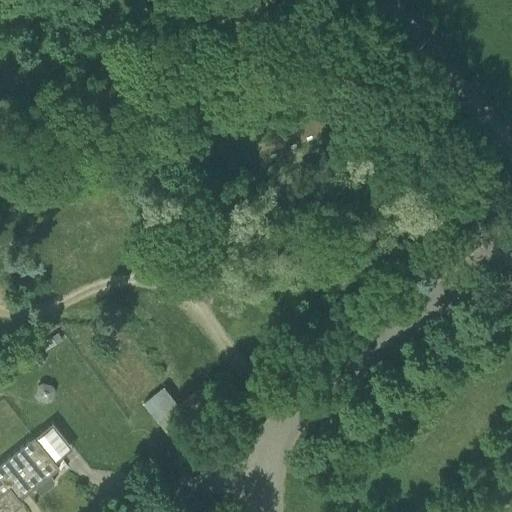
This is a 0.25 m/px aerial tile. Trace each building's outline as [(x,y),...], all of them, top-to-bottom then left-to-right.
[(47,403),(52,400),(55,390),(52,385),(42,382),(37,385),(35,395),(37,400),(47,403)] [(144,402),(159,422),(180,405),(165,385),(144,402)] [(182,403),(200,427),(216,414),(197,391),(182,403)] [(182,403),(180,405),(159,422),(178,445),(200,427),(182,403)] [(0,511),(10,511),(22,503),(19,499),(35,487),(38,492),(42,492),(53,483),(54,479),(50,475),(59,468),(33,436),(0,462),(0,511)] [(170,461),(163,467),(168,473),(175,467),(170,461)]
